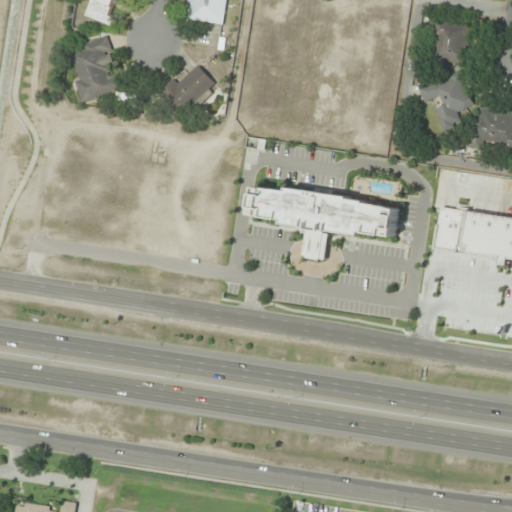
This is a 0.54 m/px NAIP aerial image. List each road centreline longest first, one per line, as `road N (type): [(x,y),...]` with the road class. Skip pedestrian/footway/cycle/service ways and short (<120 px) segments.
road 1 (motorway): [(511,415),(0,335)]
road 2 (motorway): [(0,367),(511,445)]
road 3 (secondary): [(207,466),(500,511)]
road 4 (secondary): [(511,361),(254,320)]
road 5 (secondary): [(254,320),(0,281)]
road 6 (secondary): [(0,433),(207,466)]
road 7 (motorway): [(370,492),(511,503)]
